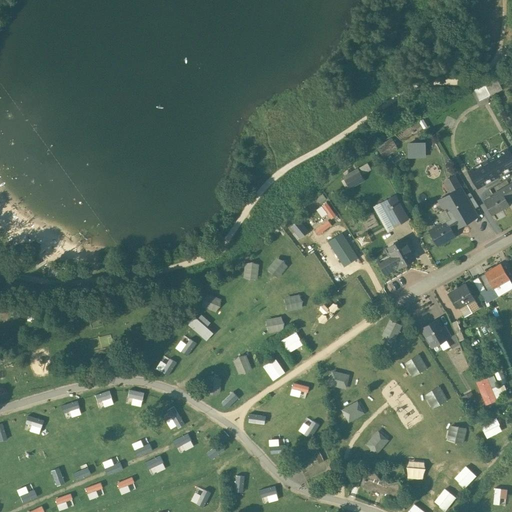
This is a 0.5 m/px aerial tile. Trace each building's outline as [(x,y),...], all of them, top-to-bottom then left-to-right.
[(496,79),(484,85),(490,95),(501,89),(496,79)] [(484,84),(473,90),(479,101),(490,95),(484,85),(484,84)] [(393,137),(378,144),(383,156),(399,149),(393,137)] [(511,154),(508,148),(467,171),(477,190),(511,169),(511,154)] [(357,171),(345,178),(350,187),(362,180),(357,171)] [(493,196),(485,201),(492,213),(507,204),(505,199),(511,195),(511,182),(492,194),(493,196)] [(444,215),(447,220),(460,212),(462,216),(464,214),(456,201),(464,196),(460,188),(439,200),(445,211),(444,215)] [(456,201),(464,214),(478,206),(470,192),(464,196),(456,201)] [(394,195),(374,206),(388,230),(407,219),(394,195)] [(439,227),(431,231),(438,244),(453,235),(451,230),(465,222),(462,216),(460,212),(447,220),(438,225),(439,227)] [(282,236),(276,241),(286,254),(292,249),(282,236)] [(387,247),(390,253),(398,266),(414,258),(410,250),(412,248),(406,237),(387,247)] [(390,253),(377,260),(385,273),(398,266),(390,253)] [(246,261),(244,277),(258,279),(260,263),(246,261)] [(500,263),(484,272),(485,273),(491,284),(493,287),(509,278),(500,263)] [(491,284),(485,273),(472,280),(479,291),(491,284)] [(465,284),(450,293),(458,307),(474,298),(465,284)] [(202,305),(217,312),(223,299),(208,292),(202,305)] [(188,324),(207,340),(215,332),(208,325),(211,321),(202,313),(198,318),(196,315),(188,324)] [(285,330),(284,316),(267,317),(268,331),(285,330)] [(441,327),(437,319),(421,328),(432,347),(447,338),(444,332),(447,331),(444,325),(441,327)] [(456,321),(451,323),(455,333),(461,331),(456,321)] [(187,343),(181,339),(176,347),(188,355),(197,342),(190,338),(187,343)] [(247,353),(233,359),(240,374),(253,368),(247,353)] [(445,370),(455,364),(448,354),(438,360),(445,370)] [(167,363),(161,360),(156,368),(169,375),(177,361),(170,358),(167,363)] [(460,371),(469,368),(467,358),(458,360),(460,371)] [(271,378),(276,375),(269,363),(264,366),(271,378)] [(497,369),(500,383),(506,382),(502,368),(497,369)] [(497,400),(485,374),(474,379),(485,405),(497,400)] [(219,394),(224,378),(212,375),(207,390),(219,394)] [(302,390),(308,391),(310,385),(294,381),(291,394),(300,396),(302,390)] [(142,406),(145,391),(130,388),(127,402),(142,406)] [(96,394),(100,408),(115,403),(110,389),(96,394)] [(228,408),(240,397),(234,390),(222,402),(228,408)] [(472,391),(463,395),(466,401),(475,398),(472,391)] [(171,429),(184,423),(176,405),(169,409),(172,417),(167,419),(171,429)] [(266,423),(266,414),(250,413),(250,422),(266,423)] [(312,438),(320,424),(307,416),(299,430),(312,438)] [(0,423),(0,440),(8,438),(3,422),(0,423)] [(285,442),(280,443),(279,438),(270,438),(271,452),(286,451),(285,442)] [(150,442),(144,445),(142,439),(132,442),(138,456),(153,450),(150,442)] [(146,461),(152,474),(167,468),(161,455),(146,461)] [(88,466),(74,472),(77,480),(91,474),(88,466)] [(57,485),(65,483),(61,467),(52,469),(57,485)] [(236,474),(236,491),(244,491),(245,475),(236,474)] [(385,481),(380,481),(374,474),(364,476),(360,485),(367,493),(377,491),(380,494),(384,494),(391,502),(401,500),(404,490),(398,483),(388,484),(385,481)] [(133,477),(117,481),(121,494),(131,491),(129,484),(135,482),(133,477)] [(89,499),(100,496),(98,490),(104,489),(102,482),(86,486),(89,499)] [(26,485),(18,489),(23,502),(38,496),(35,489),(28,491),(26,485)] [(261,489),(264,503),(280,500),(277,485),(261,489)] [(438,486),(430,494),(446,511),(454,503),(438,486)] [(205,506),(211,491),(204,489),(202,494),(195,492),(192,501),(205,506)] [(59,509),(75,506),(72,493),(56,497),(59,509)]
